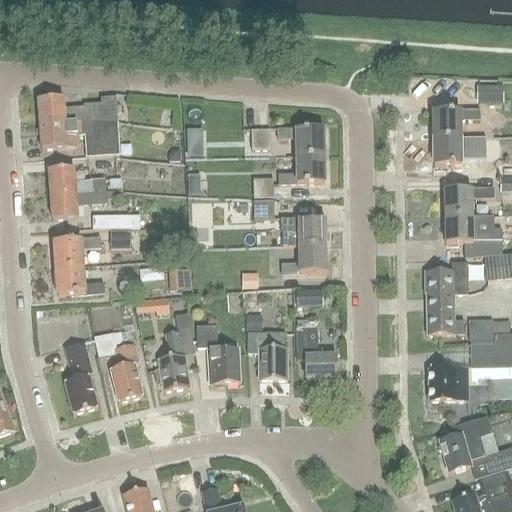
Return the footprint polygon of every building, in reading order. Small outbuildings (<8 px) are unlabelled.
[(503,104),(503,88),(477,88),(477,104),(503,104)] [(40,132),(118,126),(116,100),(100,101),(101,107),(83,108),(83,110),(64,111),(64,102),(38,103),(40,132)] [(432,115),(433,142),(461,141),(461,123),(479,123),(479,113),(453,113),(453,115),(432,115)] [(120,159),(118,126),(40,132),(41,154),(76,151),(75,139),(84,138),(86,161),(120,159)] [(296,143),(297,160),(324,160),(324,133),(304,133),(304,132),(277,133),(277,143),(296,143)] [(270,154),(270,133),(251,133),(251,155),(270,154)] [(462,160),(461,141),(433,142),(433,169),(454,169),(454,170),(480,169),(479,159),(462,160)] [(203,149),(187,149),(188,160),(203,160),(203,149)] [(180,166),(180,153),(173,153),(168,157),(168,166),(180,166)] [(324,160),(297,160),(297,178),(279,179),(279,189),(305,188),(305,187),(325,187),(324,160)] [(511,163),(486,163),(486,177),(511,177),(511,163)] [(48,174),(50,199),(106,195),(105,183),(75,185),(74,172),(48,174)] [(500,195),(511,194),(511,180),(500,181),(500,195)] [(109,182),(109,192),(121,192),(121,182),(109,182)] [(253,183),(253,202),(274,202),(273,182),(253,183)] [(445,220),(472,220),(472,202),(493,202),(493,192),(466,192),(466,193),(444,193),(445,220)] [(107,208),(106,195),(50,199),(52,224),(78,222),(77,210),(107,208)] [(274,223),(274,204),(253,205),(254,224),(274,223)] [(140,219),(119,220),(92,220),(93,233),(141,233),(140,219)] [(494,220),(472,220),(445,220),(445,247),(464,247),(464,263),(503,258),(502,233),(494,233),(494,220)] [(298,233),(298,251),(326,250),(326,223),(304,223),(304,222),(281,222),(281,233),(298,233)] [(110,235),(110,254),(131,254),(131,235),(110,235)] [(56,273),(83,271),(82,253),(100,252),(100,242),(74,244),(74,245),(54,246),(56,273)] [(184,242),(160,243),(161,259),(185,258),(184,242)] [(327,277),(326,250),(298,251),(299,268),(282,269),(282,279),(305,278),(305,277),(327,277)] [(511,282),(511,258),(484,262),(486,286),(511,282)] [(426,299),(426,300),(427,315),(453,315),(453,300),(467,299),(466,267),(452,267),(452,275),(426,276),(426,281),(424,287),(424,291),(426,295),(426,298),(426,299)] [(83,271),(56,273),(57,300),(78,298),(78,300),(104,298),(103,287),(85,289),(83,271)] [(169,274),(170,294),(191,293),(190,273),(169,274)] [(258,291),(258,279),(241,279),(242,292),(258,291)] [(322,294),(296,294),(296,313),(322,313),(322,294)] [(156,321),(169,320),(168,301),(155,302),(156,321)] [(61,319),(87,315),(86,306),(59,311),(61,319)] [(427,315),(427,325),(427,340),(463,339),(463,325),(453,325),(453,315),(427,315)] [(175,319),(177,332),(178,336),(164,338),(168,362),(158,364),(160,374),(155,375),(157,388),(162,387),(163,397),(190,392),(184,360),(195,359),(188,317),(175,319)] [(247,318),(247,334),(262,334),(262,318),(247,318)] [(470,345),(481,345),(481,324),(468,324),(469,345),(470,345)] [(493,344),(493,338),(493,324),(481,324),(481,345),(493,344)] [(197,353),(210,352),(210,346),(217,345),(217,329),(196,330),(197,353)] [(305,360),(306,382),(336,382),(336,360),(316,360),(316,345),(318,345),(317,332),(296,332),(296,354),(306,353),(306,360),(305,360)] [(119,372),(110,374),(118,407),(143,401),(135,369),(138,368),(134,348),(117,352),(113,337),(94,341),(98,361),(115,357),(119,372)] [(247,358),(259,358),(259,385),(287,385),(287,353),(285,353),(285,337),(247,337),(247,358)] [(481,345),(470,345),(470,349),(511,348),(511,337),(508,337),(493,338),(493,344),(481,345)] [(73,384),(65,386),(73,418),(98,412),(89,380),(93,379),(84,347),(64,352),(73,384)] [(511,348),(470,349),(470,373),(511,371),(511,348)] [(238,353),(208,354),(209,389),(240,387),(238,353)] [(468,405),(467,389),(467,373),(428,373),(429,406),(468,405)] [(511,380),(487,381),(488,403),(511,402),(511,380)] [(0,440),(14,435),(0,395),(0,440)] [(468,466),(482,461),(476,441),(492,436),(487,421),(445,433),(448,444),(439,446),(448,477),(454,475),(454,476),(464,474),(463,473),(470,471),(468,466)] [(511,456),(491,463),(496,478),(511,472),(511,456)] [(511,511),(509,503),(511,502),(511,488),(508,475),(481,484),(485,496),(475,498),(475,497),(451,505),(453,511),(511,511)] [(126,511),(152,511),(147,493),(123,500),(126,511)] [(205,511),(243,511),(243,510),(234,511),(221,511),(217,493),(202,497),(205,511)]
